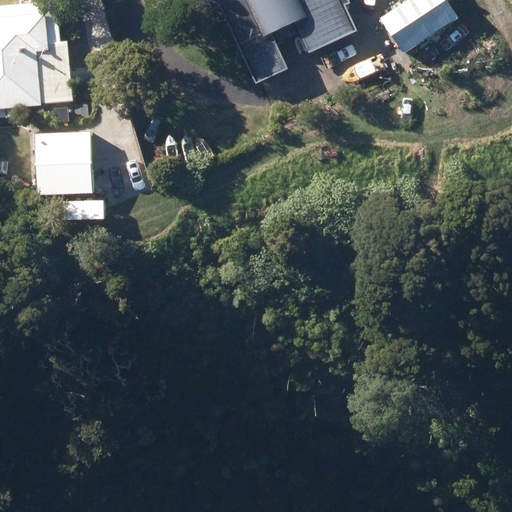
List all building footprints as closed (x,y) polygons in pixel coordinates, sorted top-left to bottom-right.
[(349,5),(354,3),(352,0),(201,0),(208,13),(224,6),(260,83),(292,69),(280,44),(304,33),(313,54),(361,32),(349,5)] [(448,0),(408,0),(383,16),(407,54),(461,19),(448,0)] [(0,7),(0,109),(9,108),(10,119),(23,117),(22,108),(44,106),(40,52),(52,51),(48,13),(44,13),(43,4),(0,7)] [(382,54),(354,67),(361,83),(389,71),(382,54)] [(95,193),(94,134),(40,135),(41,194),(95,193)] [(103,198),(69,198),(69,212),(102,213),(103,198)]
